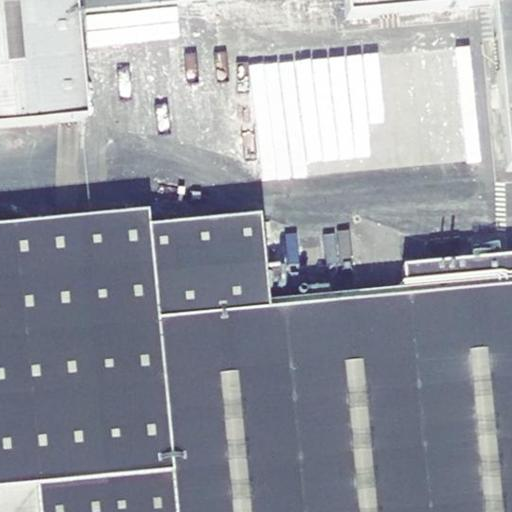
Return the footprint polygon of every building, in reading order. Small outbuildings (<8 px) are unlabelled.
[(0,0),(0,128),(32,125),(77,122),(85,121),(79,44),(77,15),(75,0),(0,0)] [(216,31),(214,2),(230,0),(75,0),(77,15),(79,44),(106,41),(216,31)] [(511,0),(343,0),(346,20),(489,7),(505,171),(511,170),(511,0)] [(478,47),(402,51),(406,144),(483,140),(478,47)] [(345,61),(264,66),(269,154),(307,151),(307,163),(351,160),(345,61)] [(41,227),(0,230),(0,494),(35,491),(36,511),(511,511),(511,258),(402,269),(405,299),(356,303),(350,243),(261,251),(258,219),(147,230),(146,217),(86,222),(41,227)]
